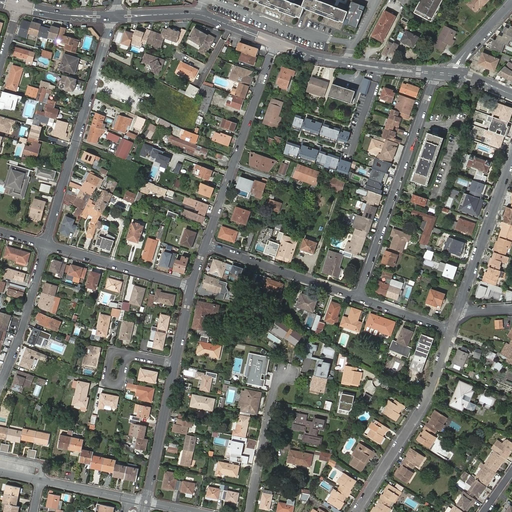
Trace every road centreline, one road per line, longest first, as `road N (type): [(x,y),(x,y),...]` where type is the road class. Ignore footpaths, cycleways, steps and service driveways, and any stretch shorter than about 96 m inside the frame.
road 1 (residential): [(112,16),(45,245)]
road 2 (residential): [(359,297),(436,72)]
road 3 (residential): [(205,243),(273,42)]
road 4 (residential): [(452,329),(428,398),(355,511)]
road 5 (tertiary): [(273,42),(318,58),(436,72)]
road 6 (tertiary): [(112,16),(190,13),(273,42)]
road 7 (residential): [(511,155),(459,312)]
road 8 (residential): [(205,243),(359,297)]
road 9 (residential): [(45,245),(191,286)]
road 10 (residential): [(286,373),(277,378),(249,511)]
road 11 (residential): [(45,245),(0,384)]
road 12 (residential): [(146,501),(175,363)]
